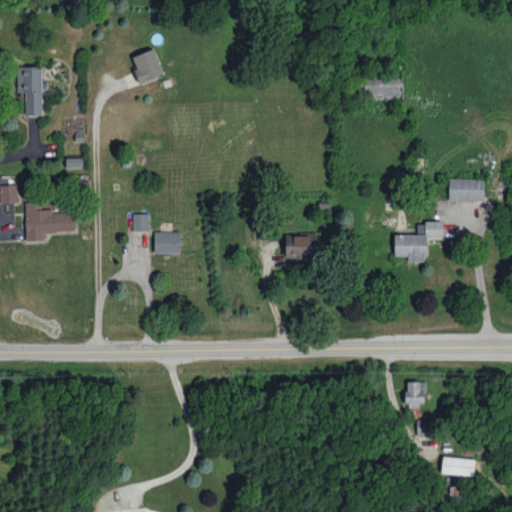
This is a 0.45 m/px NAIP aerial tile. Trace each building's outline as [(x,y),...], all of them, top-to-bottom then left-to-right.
[(131,56),(140,83),(164,74),(154,48),(131,56)] [(41,115),(42,66),(17,66),(17,92),(25,92),(25,114),(41,115)] [(366,99),(402,97),(402,73),(365,75),(366,99)] [(82,167),(82,156),(66,156),(66,167),(82,167)] [(484,178),(449,178),(448,199),(484,200),(484,178)] [(0,184),(0,203),(17,202),(16,184),(0,184)] [(26,240),(44,239),(44,232),(74,231),(74,211),(51,212),(51,208),(41,208),(41,201),(25,202),(26,240)] [(149,213),(132,213),(133,230),(149,230),(149,213)] [(394,255),(408,256),(408,260),(427,261),(428,238),(444,238),(444,221),(417,221),(417,234),(394,234),(394,255)] [(154,252),(181,252),(181,231),(154,231),(154,252)] [(282,233),(282,258),(318,257),(317,233),(282,233)] [(405,381),(406,405),(426,404),(426,380),(405,381)] [(431,419),(416,419),(417,435),(431,434),(431,419)] [(474,475),(474,457),(441,457),(441,474),(474,475)]
